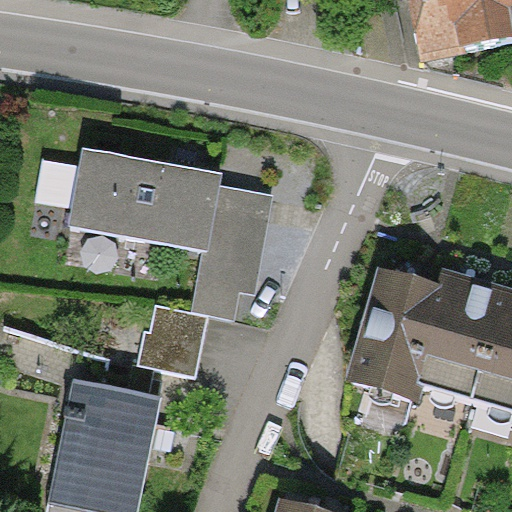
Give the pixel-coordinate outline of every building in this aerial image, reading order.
[(511,0),(407,0),(422,64),(511,45),(511,0)] [(46,143),(41,199),(75,202),(80,146),(46,143)] [(232,174),(95,157),(85,233),(205,249),(199,293),(261,301),(275,198),(230,193),(232,174)] [(511,305),(482,297),(448,287),(445,297),(422,290),(382,279),(351,387),(416,405),(421,387),(511,413),(511,305)] [(209,317),(149,307),(139,368),(198,378),(209,317)] [(151,511),(175,405),(90,386),(61,511),(151,511)]
